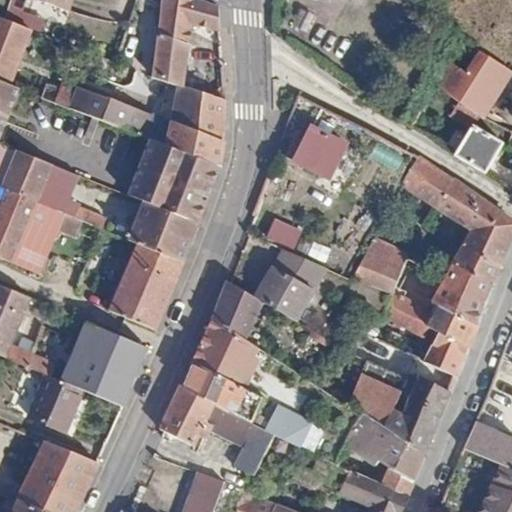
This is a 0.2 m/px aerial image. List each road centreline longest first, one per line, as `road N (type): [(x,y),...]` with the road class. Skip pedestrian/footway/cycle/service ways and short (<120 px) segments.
road 1 (tertiary): [(103,511),(208,285),(243,188),(254,114),(247,7)]
road 2 (residential): [(412,511),(511,276)]
road 3 (unknown): [(179,349),(0,272)]
